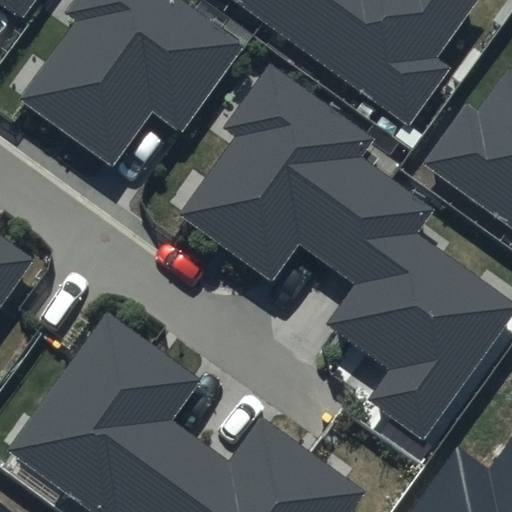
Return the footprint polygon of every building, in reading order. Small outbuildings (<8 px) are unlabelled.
[(0,0),(0,12),(23,28),(42,0),(0,0)] [(243,46),(179,0),(73,0),(65,12),(75,20),(18,100),(111,167),(149,113),(179,135),(243,46)] [(224,0),(259,24),(405,129),(449,68),(435,58),(476,0),(224,0)] [(371,138),(267,64),(221,127),(233,135),(176,214),(272,282),(298,247),(354,287),(327,324),(337,331),(390,369),(369,399),(422,437),(511,312),(511,304),(411,232),(427,211),(388,183),(355,160),(371,138)] [(477,113),(467,106),(425,164),(511,225),(511,70),(509,68),(477,113)] [(0,300),(27,262),(0,242),(0,300)] [(151,346),(103,312),(75,352),(4,451),(90,511),(348,511),(361,494),(258,421),(229,461),(172,421),(200,381),(151,346)] [(511,511),(511,429),(485,467),(451,443),(401,511),(511,511)]
